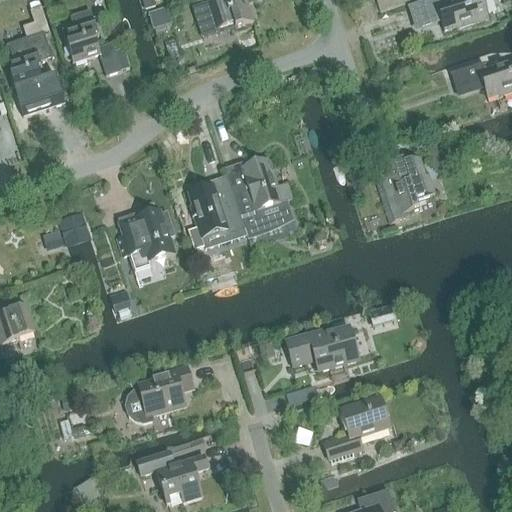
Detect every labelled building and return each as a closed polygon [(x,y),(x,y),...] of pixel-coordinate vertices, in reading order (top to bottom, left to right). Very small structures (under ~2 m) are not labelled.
[(153,0),(141,0),(146,11),(156,8),(153,0)] [(228,3),(226,0),(225,0),(212,5),(208,7),(207,4),(194,9),(204,41),(253,26),(244,0),(237,0),(228,3)] [(489,22),(482,2),(488,0),(459,0),(443,6),(440,0),(437,0),(407,10),(413,26),(438,17),(444,35),(456,30),(457,32),(489,22)] [(167,10),(149,16),(154,31),(172,26),(167,10)] [(99,40),(92,21),(90,12),(69,19),(72,28),(61,31),(73,66),(99,58),(106,80),(121,75),(121,72),(131,70),(125,51),(114,54),(112,46),(98,51),(95,41),(99,40)] [(43,36),(7,48),(13,61),(8,61),(14,77),(10,79),(21,119),(64,106),(55,79),(41,84),(38,72),(41,72),(39,67),(52,62),(43,36)] [(484,66),(451,77),(455,93),(481,85),(487,102),(499,98),(500,100),(511,95),(511,64),(486,73),(484,66)] [(366,148),(358,150),(360,157),(368,155),(366,148)] [(290,226),(283,207),(283,206),(293,202),(288,186),(278,189),(273,175),(271,175),(267,163),(225,176),(228,184),(243,225),(245,232),(248,244),(270,236),(290,226)] [(424,180),(418,163),(404,167),(402,163),(387,168),(389,177),(376,181),(390,227),(408,221),(407,216),(419,212),(416,203),(434,197),(428,179),(424,180)] [(245,232),(243,225),(228,184),(187,197),(191,209),(190,210),(196,228),(182,233),(186,245),(200,241),(200,242),(228,233),(229,237),(245,232)] [(122,239),(115,241),(121,261),(128,258),(129,258),(131,262),(135,276),(150,271),(149,266),(176,257),(171,241),(175,240),(167,215),(161,217),(160,213),(134,222),(133,218),(117,223),(122,239)] [(58,234),(41,239),(45,254),(62,248),(58,234)] [(76,289),(66,293),(70,305),(80,302),(76,289)] [(126,295),(111,300),(114,309),(116,314),(131,309),(126,295)] [(0,319),(0,350),(19,344),(17,340),(34,335),(25,308),(6,314),(7,318),(0,319)] [(390,310),(369,316),(373,330),(394,325),(390,310)] [(358,364),(349,332),(318,341),(317,337),(285,346),(292,371),(314,365),(317,375),(358,364)] [(138,390),(138,392),(134,393),(127,400),(125,410),(127,420),(135,426),(144,428),(154,425),(153,419),(185,410),(181,396),(193,393),(187,372),(152,381),(153,386),(138,390)] [(289,409),(316,401),(313,390),(286,398),(289,409)] [(73,396),(59,399),(62,414),(76,411),(73,396)] [(329,464),(362,453),(358,442),(389,432),(379,402),(340,415),(349,440),(324,448),(329,464)] [(403,444),(394,447),(397,456),(406,453),(403,444)] [(140,481),(157,476),(166,509),(170,508),(168,502),(180,499),(183,507),(202,501),(194,477),(208,472),(203,459),(175,468),(170,454),(136,464),(140,481)] [(316,495),(338,488),(335,477),(313,484),(316,495)] [(100,478),(76,491),(84,507),(109,494),(100,478)] [(393,511),(387,493),(357,503),(359,511),(393,511)]
